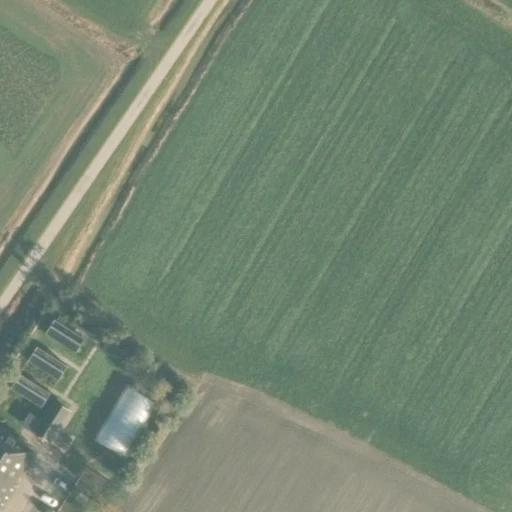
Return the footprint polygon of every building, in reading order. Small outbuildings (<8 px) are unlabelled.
[(54,322),(45,336),(75,356),(84,342),(54,322)] [(36,349),(27,363),(57,383),(66,369),(36,349)] [(71,406),(85,379),(70,372),(56,399),(71,406)] [(9,390),(39,410),(49,395),(18,375),(9,390)] [(69,409),(54,399),(34,431),(50,441),(69,409)] [(0,508),(34,457),(0,433),(0,508)]
